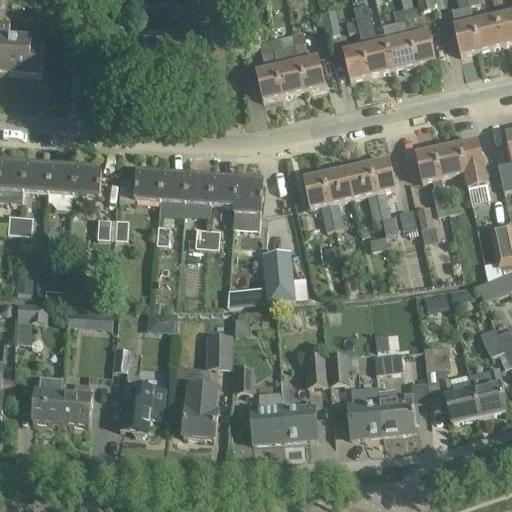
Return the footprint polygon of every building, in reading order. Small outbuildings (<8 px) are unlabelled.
[(232,0),(188,0),(188,13),(194,13),(193,26),(217,26),(218,12),(232,12),(232,0)] [(416,0),(420,17),(435,14),(432,0),(416,0)] [(464,0),(457,2),(460,13),(472,10),(470,0),(464,0)] [(470,0),(472,10),(480,8),(477,0),(470,0)] [(385,39),(376,41),(369,12),(357,15),(372,81),(393,76),(386,45),(385,39)] [(408,41),(415,71),(436,66),(430,36),(419,38),(416,23),(413,12),(404,14),(402,14),(403,16),(405,26),(408,41)] [(392,17),(395,28),(405,26),(403,16),(402,14),(392,17)] [(322,19),(326,42),(339,39),(334,16),(322,19)] [(511,17),(498,20),(505,50),(511,48),(511,17)] [(482,55),(505,50),(498,20),(476,25),(482,55)] [(357,24),(346,26),(349,38),(351,37),(359,35),(357,24)] [(18,37),(18,41),(8,40),(9,26),(0,25),(0,82),(6,83),(6,79),(41,82),(44,39),(18,37)] [(460,60),(482,55),(476,25),(453,30),(460,60)] [(204,90),(205,47),(205,35),(170,34),(170,46),(158,46),(158,42),(108,40),(108,66),(131,67),(131,83),(166,84),(165,89),(169,89),(170,89),(204,90)] [(304,95),(325,91),(318,61),(308,63),(305,49),(306,49),(303,39),(292,41),(304,95)] [(292,41),(272,46),(274,56),(277,70),(284,100),(304,95),(292,41)] [(393,76),(415,71),(408,41),(386,45),(393,76)] [(272,46),(258,49),(260,59),(274,56),(272,46)] [(355,53),(343,55),(350,85),(370,81),(363,51),(355,53)] [(276,70),(256,75),(263,105),(284,100),(277,70),(276,70)] [(511,137),(505,139),(511,168),(498,171),(503,197),(511,194),(511,137)] [(464,179),(465,179),(468,195),(489,190),(486,174),(485,175),(478,145),(457,149),(464,179)] [(464,179),(457,149),(436,154),(443,184),(464,179)] [(448,207),(443,184),(436,154),(415,159),(421,189),(435,186),(436,192),(432,193),(436,210),(448,207)] [(390,164),(368,169),(375,200),(377,200),(382,224),(383,224),(387,242),(399,239),(395,221),(391,222),(385,198),(396,195),(390,164)] [(26,168),(1,166),(0,173),(0,207),(23,209),(23,197),(24,197),(26,168)] [(51,170),(26,168),(24,197),(49,199),(51,170)] [(368,169),(346,174),(353,205),(368,202),(373,226),(382,224),(377,200),(375,200),(368,169)] [(76,172),(51,170),(49,199),(74,200),(76,172)] [(74,200),(99,202),(101,173),(76,172),(74,200)] [(346,174),(324,179),(331,210),(330,210),(332,219),(335,234),(343,233),(338,208),(353,205),(346,174)] [(138,177),(135,205),(161,207),(163,178),(138,177)] [(161,207),(186,209),(188,180),(163,178),(161,207)] [(324,179),(303,184),(310,215),(321,212),(330,210),(331,210),(324,179)] [(213,182),(188,180),(186,209),(211,211),(213,182)] [(236,213),(238,184),(213,182),(211,211),(236,213)] [(264,186),(238,184),(236,213),(235,236),(260,237),(264,186)] [(450,219),(461,217),(458,205),(448,207),(450,219)] [(438,222),(450,219),(448,207),(436,210),(438,222)] [(420,235),(434,232),(431,212),(416,215),(420,235)] [(399,219),(403,239),(418,236),(414,215),(399,219)] [(326,237),(335,234),(332,219),(322,221),(326,237)] [(22,222),(10,221),(8,241),(20,242),(22,222)] [(110,226),(98,225),(97,246),(109,247),(110,226)] [(128,227),(116,226),(114,246),(128,247),(128,227)] [(511,237),(511,231),(492,235),(501,277),(511,274),(511,237)] [(157,252),(169,253),(171,233),(159,232),(157,252)] [(209,236),(196,234),(195,255),(208,256),(209,236)] [(208,256),(220,256),(221,237),(209,236),(208,256)] [(386,242),(370,245),(372,256),(388,253),(386,242)] [(340,250),(325,253),(327,265),(343,262),(340,250)] [(290,259),(265,262),(265,268),(270,308),(295,305),(291,265),(290,259)] [(356,268),(344,270),(345,279),(357,277),(356,268)] [(18,282),(17,296),(33,297),(34,283),(18,282)] [(493,285),(477,291),(484,306),(499,300),(493,285)] [(118,288),(117,298),(126,298),(127,289),(118,288)] [(472,294),(451,297),(452,309),(474,306),(472,294)] [(65,298),(45,296),(44,308),(48,308),(65,309),(65,298)] [(155,306),(154,315),(165,316),(166,307),(155,306)] [(20,307),(19,327),(32,327),(47,328),(48,308),(44,308),(20,307)] [(88,314),(88,332),(113,333),(114,315),(88,314)] [(150,318),(149,335),(174,337),(175,320),(150,318)] [(492,362),(505,357),(498,339),(495,333),(482,338),(492,362)] [(511,333),(498,339),(505,357),(511,373),(511,372),(511,333)] [(377,357),(391,355),(389,337),(376,338),(377,357)] [(233,340),(210,340),(210,373),(233,373),(233,340)] [(427,376),(446,374),(451,373),(449,351),(424,353),(424,357),(425,357),(427,376)] [(115,357),(114,377),(128,378),(130,355),(115,353),(115,357)] [(329,358),(332,390),(351,388),(348,357),(329,358)] [(377,377),(377,381),(378,381),(404,378),(402,359),(375,361),(376,368),(377,377)] [(326,360),(306,362),(309,393),(328,392),(326,360)] [(468,382),(478,423),(506,417),(500,391),(503,391),(499,373),(487,376),(487,378),(468,382)] [(254,375),(239,375),(239,403),(254,403),(254,375)] [(350,443),(383,440),(380,406),(379,396),(378,381),(377,381),(377,377),(359,378),(361,396),(353,397),(354,409),(347,409),(350,443)] [(448,384),(438,386),(440,395),(442,405),(446,404),(452,429),(478,423),(468,382),(468,379),(448,384)] [(66,388),(66,386),(40,383),(40,386),(25,384),(22,410),(35,411),(34,427),(62,430),(66,388)] [(66,388),(62,430),(91,432),(93,401),(90,401),(91,390),(76,388),(66,388)] [(168,392),(127,388),(126,405),(124,405),(122,435),(133,436),(136,441),(144,441),(147,437),(149,437),(151,423),(165,424),(168,392)] [(219,415),(217,415),(219,393),(205,392),(188,390),(186,412),(187,412),(184,441),(216,444),(219,415)] [(379,396),(380,406),(383,440),(416,436),(413,399),(405,400),(405,404),(397,405),(396,395),(379,396)] [(292,411),(283,412),(285,446),(318,443),(315,409),(292,411)] [(249,415),(252,449),(285,446),(283,412),(249,415)]
